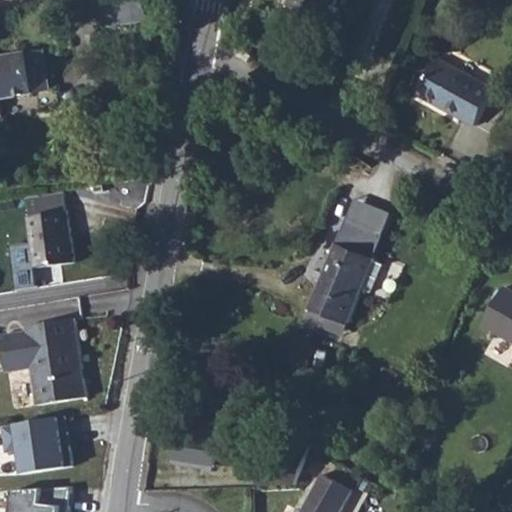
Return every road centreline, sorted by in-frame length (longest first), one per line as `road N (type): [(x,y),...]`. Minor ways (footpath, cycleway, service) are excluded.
road 1 (unclassified): [(202,55),(126,500)]
road 2 (unclassified): [(202,55),(340,120),(511,219)]
